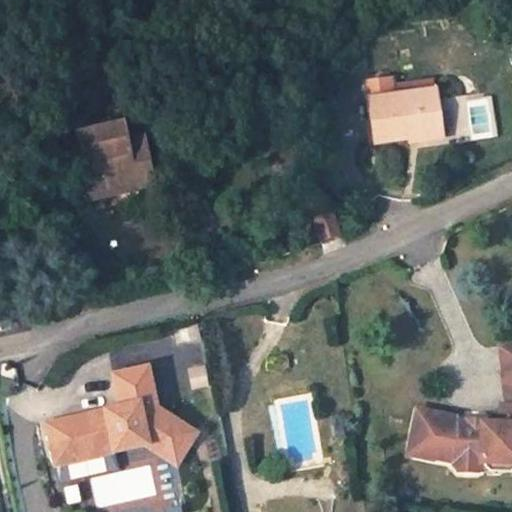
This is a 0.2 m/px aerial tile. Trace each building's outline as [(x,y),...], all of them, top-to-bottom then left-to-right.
[(398,78),(364,83),(370,120),(366,121),(369,140),(418,133),(418,137),(442,133),(442,127),(436,92),(401,97),(398,78)] [(436,91),(436,92),(442,127),(472,122),(466,86),(436,91)] [(83,144),(91,184),(135,174),(138,185),(152,182),(146,157),(132,160),(130,147),(126,134),(115,136),(114,129),(102,131),(104,139),(83,144)] [(143,144),(130,147),(132,160),(146,157),(143,144)] [(135,174),(91,184),(94,195),(138,185),(135,174)] [(511,347),(501,348),(504,376),(499,376),(502,407),(497,412),(497,429),(477,429),(477,434),(463,433),(464,428),(451,428),(454,420),(414,411),(406,448),(430,453),(429,459),(450,464),(450,468),(455,473),(473,474),(478,469),(478,465),(511,465),(511,347)] [(154,407),(146,364),(111,372),(121,414),(107,417),(105,410),(85,414),(87,422),(45,431),(53,465),(127,448),(125,440),(144,436),(162,447),(167,440),(183,450),(194,432),(154,407)] [(87,422),(85,414),(44,424),(45,431),(87,422)] [(174,464),(183,450),(167,440),(162,447),(144,436),(125,440),(127,448),(142,444),(174,464)] [(131,463),(127,448),(53,465),(57,480),(131,463)] [(430,453),(406,448),(405,454),(429,459),(430,453)] [(511,465),(478,465),(478,469),(473,474),(511,474),(511,465)]
